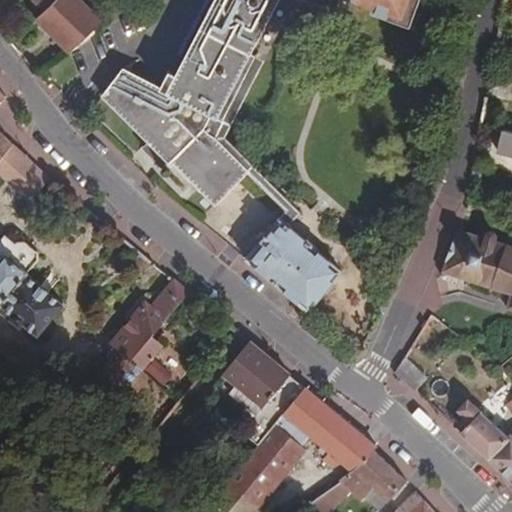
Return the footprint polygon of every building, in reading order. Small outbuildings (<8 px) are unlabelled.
[(31,0),(45,13),(60,0),(31,0)] [(38,19),(70,53),(98,27),(90,18),(96,13),(83,0),(60,0),(45,13),(38,19)] [(103,95),(172,168),(175,167),(216,204),(247,174),(253,167),(216,130),(256,56),(250,53),(278,0),(299,0),(333,12),(338,1),(368,12),(367,16),(406,32),(418,0),(217,0),(172,84),(165,81),(161,88),(124,68),(103,95)] [(90,18),(98,27),(103,20),(96,13),(90,18)] [(0,157),(13,143),(0,131),(0,157)] [(511,133),(504,131),(498,152),(511,156),(511,133)] [(0,163),(14,145),(13,143),(0,157),(0,163)] [(0,176),(29,202),(51,179),(14,145),(0,163),(0,176)] [(246,260),(309,312),(343,271),(290,226),(301,213),(256,169),(253,167),(247,174),(287,212),(246,260)] [(485,210),(469,203),(467,209),(484,216),(485,210)] [(466,225),(461,223),(453,246),(457,249),(454,258),(449,256),(442,275),(445,278),(448,274),(468,282),(467,285),(470,287),(472,283),(491,291),(490,294),(493,295),(495,292),(509,299),(504,312),(511,313),(511,248),(511,246),(511,243),(509,242),(507,246),(495,241),(498,234),(490,231),(489,234),(486,232),(484,237),(465,230),(466,225)] [(17,243),(8,236),(0,246),(0,306),(3,306),(14,316),(12,319),(21,327),(24,324),(39,336),(65,305),(29,275),(40,261),(40,251),(27,241),(18,241),(17,243)] [(142,271),(150,260),(142,254),(134,265),(139,270),(142,271)] [(153,337),(189,293),(174,280),(153,307),(146,302),(112,345),(142,369),(162,345),(153,337)] [(259,447),(304,389),(290,377),(291,376),(250,342),(223,376),(236,387),(225,401),(252,424),(243,435),(259,447)] [(154,356),(140,372),(159,388),(173,373),(154,356)] [(428,379),(405,358),(395,374),(415,393),(428,379)] [(496,405),(511,393),(511,387),(507,381),(488,395),(496,405)] [(352,469),(374,452),(378,447),(305,387),(304,389),(259,447),(214,501),(228,511),(256,511),(304,451),(300,448),(310,436),(331,452),(323,462),(334,470),(341,460),(352,469)] [(470,419),(459,433),(473,446),(489,459),(509,439),(468,402),(460,410),(470,419)] [(511,436),(509,439),(489,459),(511,478),(511,436)] [(390,503),(409,485),(374,452),(352,469),(307,503),(314,511),(333,511),(354,491),(363,500),(365,498),(375,489),(390,503)] [(379,511),(381,511),(390,503),(375,489),(365,498),(379,511)] [(434,511),(417,492),(396,511),(434,511)]
